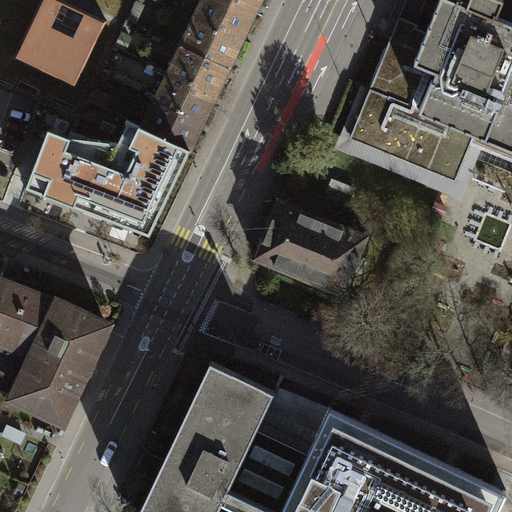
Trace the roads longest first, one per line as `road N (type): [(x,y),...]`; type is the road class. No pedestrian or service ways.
road 1 (residential): [(170,301),(511,439)]
road 2 (secondary): [(170,301),(323,0)]
road 3 (secondary): [(69,511),(170,301)]
road 4 (residential): [(0,234),(170,301)]
